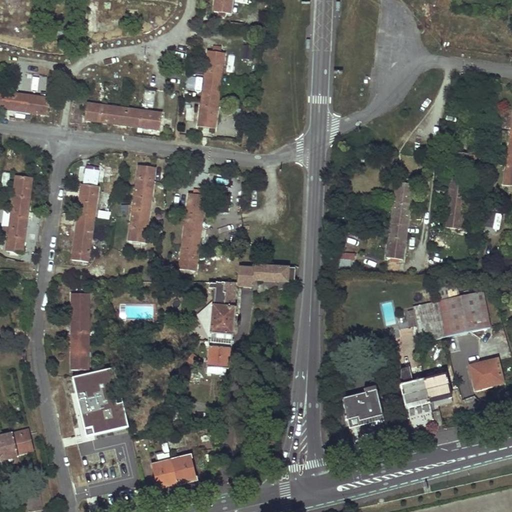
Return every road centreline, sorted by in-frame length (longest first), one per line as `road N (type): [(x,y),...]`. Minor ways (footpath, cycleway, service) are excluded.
road 1 (residential): [(62,136),(36,355),(70,511)]
road 2 (residential): [(62,136),(260,161),(318,139)]
road 3 (tertiary): [(306,383),(318,139)]
road 4 (residential): [(318,139),(372,111),(413,64),(511,71)]
road 5 (primary): [(308,500),(511,451)]
road 6 (primary): [(511,439),(316,482)]
road 7 (tertiary): [(318,139),(324,0)]
